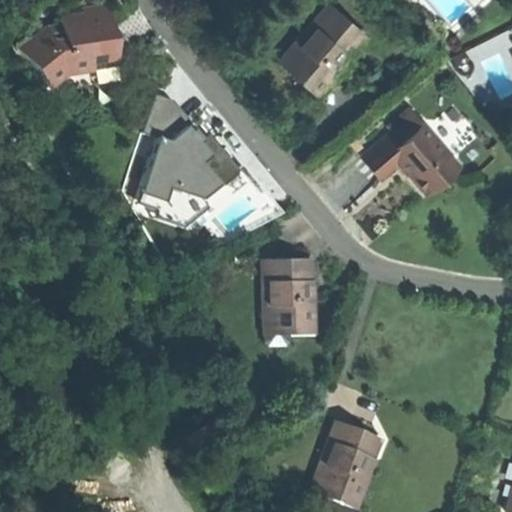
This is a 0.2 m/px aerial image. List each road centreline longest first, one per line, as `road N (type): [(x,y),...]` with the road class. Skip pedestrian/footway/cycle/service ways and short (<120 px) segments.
road 1 (residential): [(151,0),(179,51),(346,252),(386,275),(511,294)]
road 2 (track): [(0,140),(158,443)]
